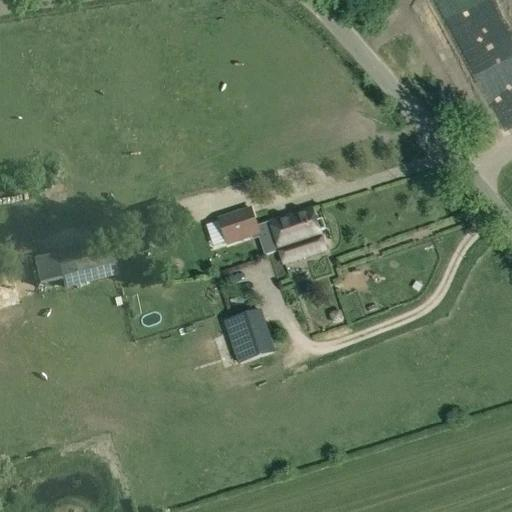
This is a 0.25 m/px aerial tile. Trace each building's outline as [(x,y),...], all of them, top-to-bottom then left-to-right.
[(283,263),(324,251),(312,211),(271,223),(283,263)] [(195,236),(201,268),(241,261),(235,229),(195,236)] [(135,240),(140,255),(158,249),(153,234),(135,240)] [(65,290),(119,276),(114,254),(60,267),(65,290)] [(17,280),(30,277),(27,264),(14,267),(17,280)] [(262,313),(225,324),(239,369),(277,358),(262,313)]
